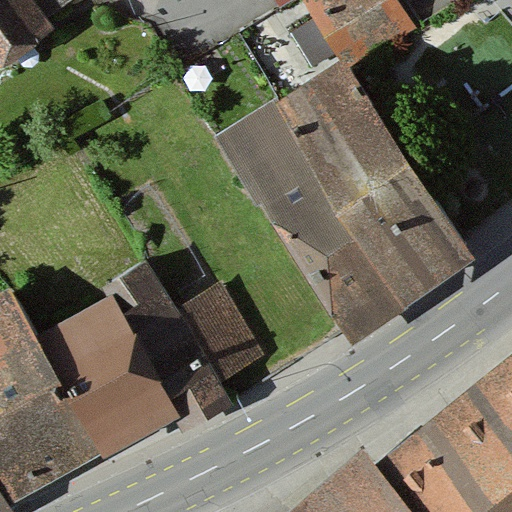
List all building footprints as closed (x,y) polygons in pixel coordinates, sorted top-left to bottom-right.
[(0,0),(0,55),(71,9),(64,0),(0,0)] [(388,0),(302,0),(340,65),(404,28),(388,0)] [(340,65),(218,138),(337,334),(460,260),(340,65)] [(152,249),(108,273),(112,281),(178,402),(186,418),(230,394),(219,374),(181,303),(152,249)] [(0,280),(0,487),(4,495),(103,442),(54,350),(13,273),(0,280)] [(263,351),(224,280),(181,303),(219,374),(263,351)] [(48,315),(64,345),(54,350),(103,442),(178,402),(112,281),(48,315)] [(511,511),(511,337),(377,454),(427,511),(511,511)] [(427,511),(377,454),(361,435),(272,511),(427,511)] [(0,508),(9,504),(4,495),(0,487),(0,508)]
